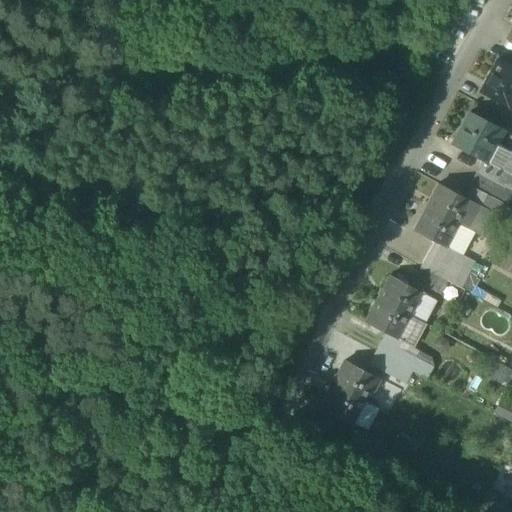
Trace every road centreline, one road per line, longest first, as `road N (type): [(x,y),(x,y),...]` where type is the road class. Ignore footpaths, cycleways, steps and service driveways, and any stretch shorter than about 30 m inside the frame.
road 1 (residential): [(494,0),(278,421)]
road 2 (track): [(278,421),(432,511)]
